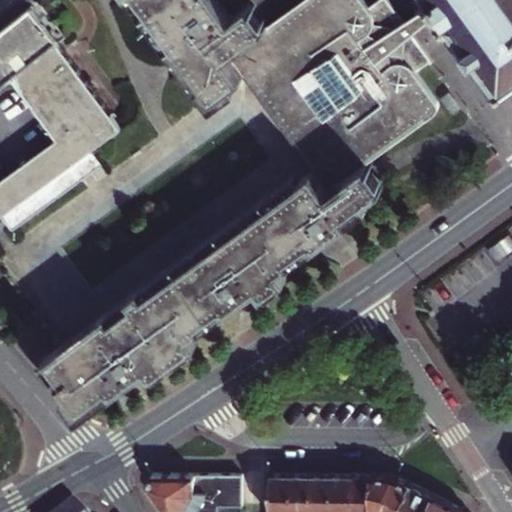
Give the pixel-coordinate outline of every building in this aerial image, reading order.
[(216,97),(249,73),(234,52),(253,37),(235,13),(226,0),(146,0),(199,73),(216,97)] [(304,0),(269,25),(369,161),(440,111),(442,108),(444,103),(443,100),(441,96),(421,68),(431,61),(437,57),(420,33),(419,30),(408,16),(406,12),(397,0),(379,0),(374,4),(371,0),(304,0)] [(439,0),(423,0),(406,12),(419,30),(447,10),(439,0)] [(511,0),(439,0),(447,10),(504,85),(511,79),(511,0)] [(234,52),(249,73),(320,169),(332,186),(353,172),(369,161),(269,25),(252,1),(235,13),(253,37),(234,52)] [(124,127),(57,42),(31,7),(0,30),(0,213),(5,210),(17,202),(94,148),(124,127)] [(17,202),(26,216),(103,161),(94,148),(17,202)] [(332,186),(320,169),(303,180),(72,343),(66,348),(54,356),(85,400),(112,379),(116,384),(152,359),(199,327),(262,282),(286,265),(335,231),(354,218),(350,213),(371,197),(365,189),(360,183),(356,178),(353,172),(332,186)] [(26,216),(17,202),(5,210),(10,218),(15,224),(26,216)] [(292,274),(286,265),(262,282),(268,291),(292,274)] [(158,368),(205,335),(199,327),(152,359),(158,368)] [(245,472),(215,472),(154,472),(147,483),(168,511),(179,511),(187,506),(192,511),(220,511),(221,504),(245,504),(245,472)] [(290,511),(290,473),(270,472),(271,504),(270,511),(290,511)] [(310,511),(310,473),(290,473),(290,511),(310,511)] [(330,511),(330,473),(310,473),(310,511),(330,511)] [(330,511),(350,511),(350,473),(330,473),(330,511)] [(350,473),(350,511),(367,511),(368,507),(370,473),(350,473)] [(394,511),(409,481),(396,474),(394,473),(370,473),(368,507),(367,511),(394,511)] [(422,511),(432,492),(409,481),(394,511),(422,511)] [(470,511),(432,492),(422,511),(470,511)]
